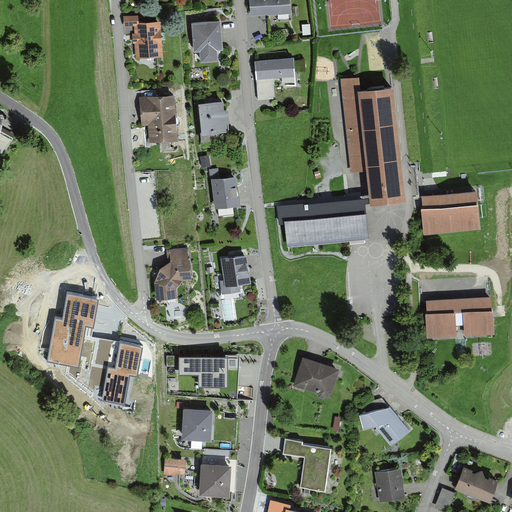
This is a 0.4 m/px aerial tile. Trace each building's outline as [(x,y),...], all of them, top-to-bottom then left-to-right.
[(290,0),(250,0),(251,16),(292,13),(290,0)] [(164,57),(161,21),(139,22),(139,16),(124,17),(125,27),(134,27),(136,59),(164,57)] [(221,21),(192,23),(194,52),(200,52),(201,63),(219,61),(218,51),(224,50),(221,21)] [(312,35),(311,24),(302,24),(303,35),(312,35)] [(294,58),(255,61),(256,80),(272,79),(282,78),(283,83),(296,82),(294,58)] [(359,91),(361,90),(360,77),(341,79),(351,173),(367,171),(359,91)] [(258,100),(274,99),(272,79),(256,80),(258,100)] [(394,87),(361,90),(359,91),(367,171),(370,198),(370,203),(371,205),(406,202),(394,87)] [(156,90),(140,91),(142,126),(148,125),(150,143),(178,141),(175,95),(157,96),(156,90)] [(225,110),(224,101),(199,104),(203,135),(227,132),(226,124),(230,123),(228,109),(225,110)] [(0,154),(4,155),(13,138),(1,132),(4,120),(0,119),(0,154)] [(210,155),(200,157),(202,168),(211,167),(210,155)] [(241,206),(237,176),(212,179),(215,209),(241,206)] [(478,191),(422,196),(423,209),(421,209),(424,235),(482,229),(478,191)] [(370,203),(370,198),(308,204),(308,209),(365,203),(370,203)] [(288,248),(369,240),(365,203),(308,209),(308,204),(308,203),(278,205),(280,224),(286,223),(288,248)] [(168,263),(160,269),(155,282),(157,300),(178,298),(177,288),(183,281),(192,280),(190,259),(189,259),(188,248),(167,250),(168,263)] [(252,284),(248,255),(221,259),(224,280),(221,281),(223,295),(241,292),(240,285),(252,284)] [(492,297),(427,301),(427,314),(426,314),(427,338),(457,336),(456,326),(464,325),(465,336),(495,334),(494,310),(492,310),(492,297)] [(113,340),(88,334),(84,351),(76,349),(73,363),(87,366),(88,361),(92,362),(92,364),(106,368),(113,340)] [(228,357),(179,357),(179,374),(199,374),(199,386),(228,386),(228,357)] [(340,369),(303,357),(293,386),(317,394),(319,397),(324,399),(327,397),(331,398),(340,369)] [(81,388),(89,380),(79,371),(72,378),(81,388)] [(108,387),(100,399),(112,408),(121,397),(108,387)] [(391,446),(410,431),(382,399),(374,401),(361,412),(363,414),(360,415),(363,429),(375,426),(391,446)] [(213,411),(184,409),(182,440),(212,441),(213,411)] [(325,491),(331,449),(303,445),(303,442),(285,439),(283,454),(305,457),(301,487),(325,491)] [(186,460),(165,458),(164,475),(177,475),(177,474),(185,475),(186,460)] [(232,466),(201,464),(199,495),(230,497),(232,466)] [(464,467),(455,489),(490,503),(499,481),(490,477),(489,479),(486,478),(482,471),(475,474),(472,473),(473,470),(464,467)] [(401,469),(375,473),(380,503),(406,499),(401,469)] [(447,511),(455,493),(443,488),(435,507),(447,511)] [(292,505),(271,500),(268,511),(302,511),(291,510),(292,505)]
